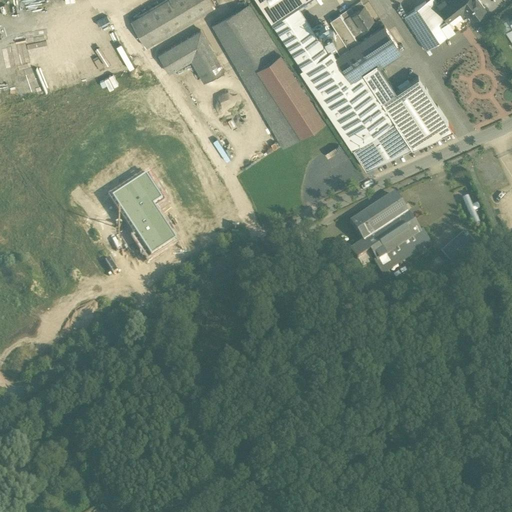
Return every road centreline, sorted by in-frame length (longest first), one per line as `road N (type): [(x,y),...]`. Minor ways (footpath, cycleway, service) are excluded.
road 1 (residential): [(152,306),(310,214),(511,122)]
road 2 (residential): [(11,399),(152,306)]
road 3 (residential): [(152,306),(78,193)]
